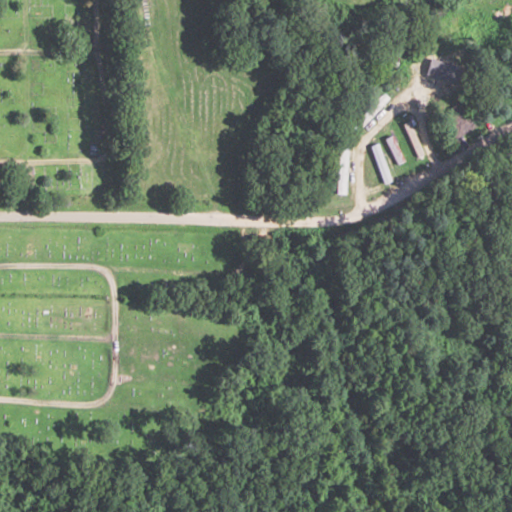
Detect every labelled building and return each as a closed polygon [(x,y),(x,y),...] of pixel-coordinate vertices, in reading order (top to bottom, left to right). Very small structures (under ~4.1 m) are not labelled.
[(433,69),(467,56),(463,47),(430,60),(433,69)] [(511,72),(503,79),(511,90),(511,72)] [(355,120),(362,127),(389,98),(382,92),(355,120)] [(443,110),(456,137),(478,127),(465,99),(443,110)] [(398,164),(384,132),(378,134),(392,167),(398,164)]
